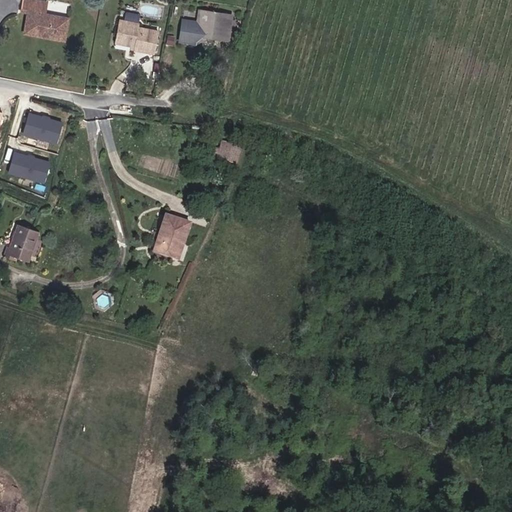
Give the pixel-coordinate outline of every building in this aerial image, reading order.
[(65,31),(67,20),(44,16),(46,4),(27,0),(23,0),(21,12),(28,13),(25,33),(44,37),(45,35),(50,36),(50,38),(59,39),(61,30),(65,31)] [(232,39),(236,14),(204,9),(201,32),(223,35),(223,37),(232,39)] [(141,20),(142,13),(127,11),(126,18),(141,20)] [(160,53),(164,32),(144,28),(145,24),(125,21),(121,42),(137,45),(140,46),(139,49),(160,53)] [(62,122),(29,113),(24,133),(57,142),(62,122)] [(211,146),(208,155),(239,163),(244,147),(225,141),(223,149),(211,146)] [(50,162),(15,153),(9,173),(44,182),(50,162)] [(197,225),(171,217),(159,252),(186,260),(197,225)] [(9,253),(32,261),(44,231),(21,223),(9,253)]
